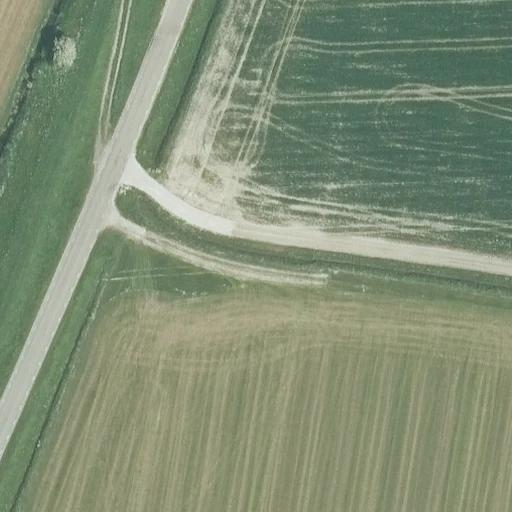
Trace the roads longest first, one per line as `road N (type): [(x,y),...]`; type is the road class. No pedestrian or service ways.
road 1 (track): [(511,274),(240,236),(172,207),(102,155),(125,0)]
road 2 (secondary): [(0,434),(177,0)]
road 3 (track): [(511,310),(187,254),(95,211)]
